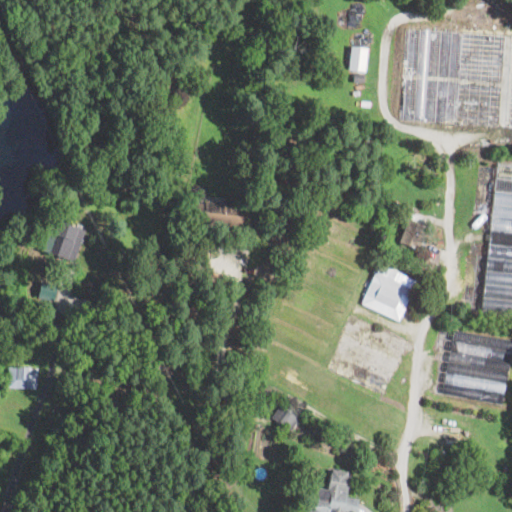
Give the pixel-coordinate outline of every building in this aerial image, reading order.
[(511,126),(398,118),(404,28),(511,35),(511,126)] [(367,48),(364,71),(347,69),(350,46),(367,48)] [(364,74),(364,82),(353,82),(353,74),(364,74)] [(511,312),(481,310),(482,297),(495,165),(511,166),(511,312)] [(109,192),(108,201),(98,200),(99,191),(109,192)] [(223,203),(243,205),(241,227),(202,223),(202,221),(192,220),(194,202),(204,203),(204,201),(223,203)] [(425,226),(416,249),(398,242),(407,219),(425,226)] [(85,230),(74,261),(74,262),(41,251),(48,231),(52,232),(56,220),(85,230)] [(408,298),(398,321),(360,303),(379,263),(416,280),(408,298)] [(350,295),(346,305),(291,280),(296,270),(350,295)] [(57,283),(53,300),(38,297),(41,280),(57,283)] [(405,343),(384,391),(329,366),(350,318),(405,343)] [(511,340),(502,404),(441,394),(452,330),(511,340)] [(12,347),(11,357),(3,356),(5,346),(12,347)] [(38,367),(37,388),(16,387),(17,366),(38,367)] [(130,404),(125,425),(100,418),(106,397),(130,404)] [(297,424),(291,432),(271,417),(279,405),(300,419),(297,424)] [(349,476),(346,496),(357,498),(354,511),(306,511),(308,494),(312,495),(313,487),(326,489),(329,469),(346,472),(346,475),(349,476)]
